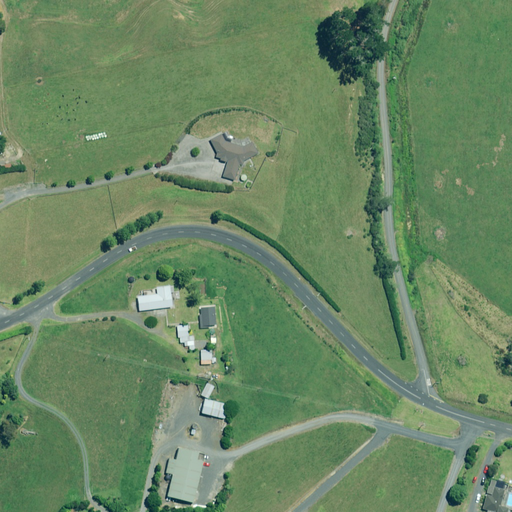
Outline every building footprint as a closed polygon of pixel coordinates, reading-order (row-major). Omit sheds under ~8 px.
[(215,157),(219,158),(219,161),(227,163),(222,176),(234,180),(239,165),(245,160),(257,153),(252,143),(241,147),(224,141),(221,134),(210,139),(216,153),(215,157)] [(173,291),(172,286),(156,288),(157,294),(137,297),(139,310),(172,307),(170,292),(173,291)] [(215,326),(214,307),(200,308),(201,314),(199,314),(200,327),(215,326)] [(188,336),(187,325),(177,326),(178,337),(184,337),(184,346),(189,346),(189,350),(194,350),(193,336),(188,336)] [(211,360),(211,350),(201,350),(200,364),(216,364),(216,360),(211,360)] [(213,387),(206,383),(200,395),(208,399),(213,387)] [(227,405),(204,399),(201,413),(224,418),(227,405)] [(201,462),(203,455),(198,454),(198,453),(179,448),(176,460),(169,458),(165,473),(172,474),(166,496),(192,503),(203,462),(201,462)] [(506,511),(507,510),(504,509),(507,499),(502,498),(506,485),(490,480),(486,494),(482,509),(487,510),(486,511),(506,511)]
